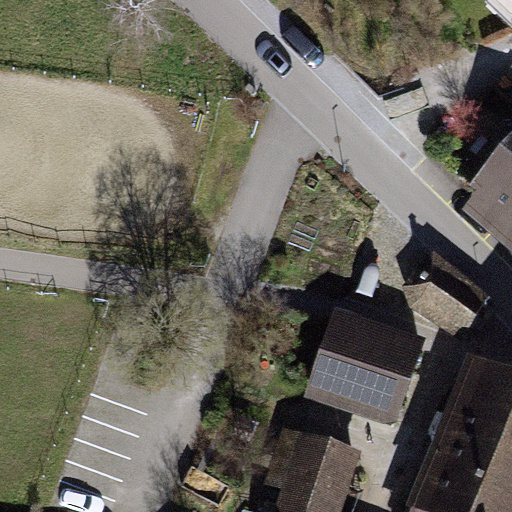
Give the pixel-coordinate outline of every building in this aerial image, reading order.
[(511,0),(459,0),(511,44),(511,0)] [(464,198),(452,213),(511,257),(511,117),(455,187),(464,198)] [(488,305),(431,260),(409,289),(416,308),(459,341),(488,305)] [(341,324),(315,400),(392,427),(419,351),(341,324)] [(511,511),(511,388),(475,374),(419,511),(511,511)] [(350,511),(369,460),(294,435),(267,511),(350,511)]
